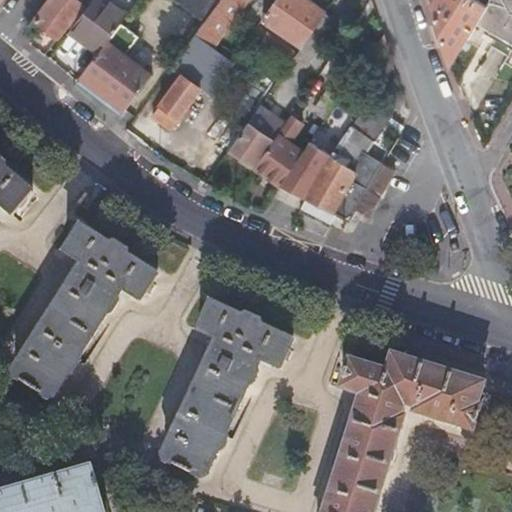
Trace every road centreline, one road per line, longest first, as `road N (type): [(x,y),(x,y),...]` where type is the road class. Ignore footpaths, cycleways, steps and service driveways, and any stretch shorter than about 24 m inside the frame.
road 1 (secondary): [(0,60),(163,197),(273,249),(487,327)]
road 2 (residential): [(401,0),(465,172)]
road 3 (residential): [(465,172),(494,255),(499,294),(487,327)]
